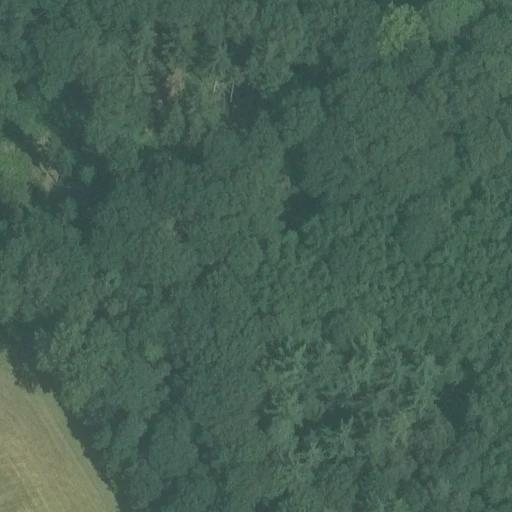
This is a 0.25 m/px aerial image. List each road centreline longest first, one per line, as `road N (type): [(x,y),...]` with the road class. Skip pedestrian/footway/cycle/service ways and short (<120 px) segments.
road 1 (track): [(239,511),(157,231),(18,0)]
road 2 (track): [(459,103),(0,297)]
road 3 (track): [(125,0),(361,91),(459,103)]
